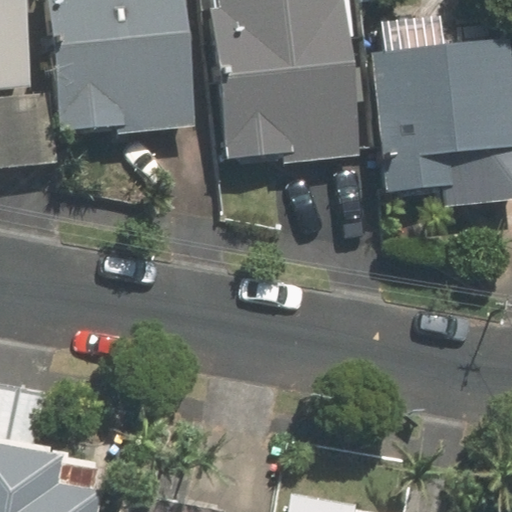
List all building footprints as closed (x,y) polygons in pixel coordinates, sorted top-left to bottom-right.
[(23,95),(12,0),(0,0),(0,173),(43,169),(34,94),(23,95)] [(171,0),(35,0),(47,141),(182,130),(171,0)] [(276,173),(352,166),(336,0),(204,0),(206,22),(197,22),(211,168),(274,161),(276,173)] [(511,162),(501,43),(356,56),(369,205),(511,191),(511,162)] [(47,458),(0,449),(0,511),(89,511),(93,495),(42,486),(47,458)] [(385,511),(275,493),(271,511),(385,511)]
